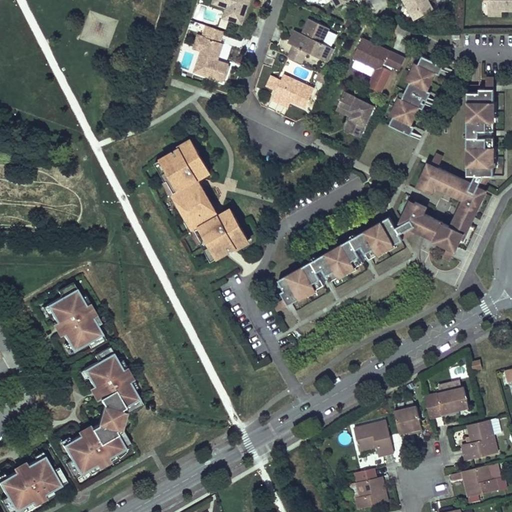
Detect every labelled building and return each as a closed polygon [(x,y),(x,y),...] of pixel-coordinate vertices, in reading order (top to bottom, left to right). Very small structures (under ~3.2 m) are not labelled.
[(213,0),(213,3),(227,8),(232,9),(229,19),(242,24),(247,7),(249,0),(213,0)] [(434,9),(428,0),(403,0),(407,5),(409,4),(410,7),(408,8),(415,20),(434,9)] [(511,0),(488,0),(488,11),(502,11),(511,10),(511,0)] [(232,9),(227,8),(223,17),(229,19),(232,9)] [(79,38),(108,48),(118,20),(89,10),(79,38)] [(329,28),(310,19),(303,34),(297,47),(296,47),(290,58),(304,64),(309,53),(326,61),(333,48),(322,42),(329,28)] [(202,50),(194,72),(223,82),(227,70),(229,64),(217,61),(215,60),(216,57),(218,58),(223,43),(220,42),(224,31),(206,25),(202,37),(206,38),(202,50)] [(289,43),(296,47),(297,47),(303,34),(296,30),(292,37),(289,43)] [(202,50),(206,38),(202,37),(199,36),(195,48),(202,50)] [(362,38),(353,57),(381,70),(384,62),(400,70),(405,58),(382,47),(362,38)] [(424,99),(428,91),(436,73),(440,64),(422,56),(418,64),(420,65),(416,74),(411,83),(409,82),(402,99),(404,100),(400,108),(395,118),(393,117),(389,125),(408,134),(412,125),(420,108),(424,99)] [(411,72),(416,74),(420,65),(418,64),(416,63),(411,72)] [(409,82),(411,83),(416,74),(411,72),(407,81),(409,82)] [(325,83),(328,77),(320,73),(317,80),(325,83)] [(305,108),(314,89),(284,74),(281,80),(277,89),(272,99),(279,102),(281,97),(291,102),(305,108)] [(267,85),(277,89),(281,80),(272,76),(267,85)] [(468,92),(467,175),(475,175),(472,182),(470,186),(460,181),(453,196),(462,200),(459,206),(472,212),(473,209),(477,200),(479,201),(483,192),(482,191),(477,189),(483,175),(490,175),(494,175),(494,166),(492,166),(492,156),(492,146),(494,146),(494,137),(491,137),(480,137),(480,130),(492,131),(494,131),(494,121),(492,121),(492,111),(492,101),(495,101),(495,93),(495,88),(487,88),(479,88),(479,92),(468,92)] [(345,92),(339,105),(354,112),(352,117),(346,130),(360,137),(375,106),(345,92)] [(289,107),(291,102),(281,97),(279,102),(289,107)] [(395,106),(400,108),(404,100),(402,99),(399,97),(395,106)] [(352,117),(354,112),(339,105),(337,110),(344,113),(352,117)] [(395,118),(400,108),(395,106),(391,115),(393,117),(395,118)] [(181,150),(194,143),(191,139),(179,146),(180,148),(181,150)] [(247,237),(231,209),(225,212),(219,215),(215,209),(202,185),(198,179),(204,175),(210,172),(194,143),(181,150),(180,148),(160,160),(167,171),(162,174),(166,181),(168,180),(175,192),(181,204),(180,205),(187,218),(189,217),(196,229),(203,241),(201,242),(205,248),(209,246),(216,258),(228,251),(236,246),(235,244),(247,237)] [(438,167),(444,156),(436,153),(431,163),(438,167)] [(162,174),(167,171),(160,160),(155,162),(162,174)] [(434,194),(437,188),(446,192),(453,178),(444,173),(446,170),(438,167),(431,163),(425,176),(427,177),(423,186),(422,188),(434,194)] [(460,181),(461,177),(455,174),(453,178),(446,192),(453,196),(460,181)] [(490,175),(483,175),(477,189),(482,191),(490,175)] [(470,186),(472,182),(461,177),(460,181),(470,186)] [(166,181),(164,182),(171,194),(175,192),(168,180),(166,181)] [(175,192),(171,194),(178,207),(180,205),(181,204),(175,192)] [(396,227),(390,216),(278,280),(282,285),(284,290),(281,292),(285,298),(289,305),(300,298),(299,296),(307,292),(315,287),(317,289),(325,284),(324,282),(318,271),(324,268),(329,279),(331,281),(339,276),(338,274),(346,269),(355,265),(356,266),(364,262),(363,259),(357,249),(363,246),(369,256),(370,258),(378,254),(377,252),(385,247),(393,243),(395,244),(403,240),(403,239),(400,234),(410,228),(416,231),(418,228),(427,232),(434,218),(425,213),(427,207),(415,202),(414,204),(410,213),(408,212),(404,222),(405,222),(396,227)] [(472,212),(459,206),(457,212),(453,220),(465,225),(469,218),(472,212)] [(187,218),(185,219),(192,231),(196,229),(189,217),(187,218)] [(434,236),(441,221),(434,218),(427,232),(426,236),(432,239),(434,236)] [(456,250),(461,237),(460,237),(464,229),(465,225),(453,220),(450,226),(441,221),(434,236),(443,240),(441,243),(448,246),(456,250)] [(416,231),(410,228),(400,234),(403,239),(416,231)] [(196,229),(192,231),(199,243),(201,242),(203,241),(196,229)] [(237,248),(249,241),(247,237),(235,244),(236,246),(237,248)] [(385,247),(388,251),(396,247),(395,244),(393,243),(385,247)] [(209,246),(205,248),(212,261),(216,258),(209,246)] [(363,259),(369,256),(363,246),(357,249),(363,259)] [(456,250),(448,246),(443,257),(450,261),(456,250)] [(379,256),(388,251),(385,247),(377,252),(378,254),(379,256)] [(391,257),(375,265),(379,274),(395,265),(391,257)] [(346,269),(349,273),(357,269),(356,266),(355,265),(346,269)] [(324,282),(329,279),(324,268),(318,271),(324,282)] [(340,278),(349,273),(346,269),(338,274),(339,276),(340,278)] [(103,333),(76,287),(46,304),(73,351),(103,333)] [(307,292),(310,296),(318,291),(317,289),(315,287),(307,292)] [(310,296),(307,292),(299,296),(300,298),(302,300),(310,296)] [(279,310),(289,305),(285,298),(275,304),(278,311),(279,310)] [(83,369),(93,385),(91,386),(98,399),(100,398),(111,391),(122,410),(125,411),(124,414),(127,412),(124,406),(139,398),(134,388),(130,381),(131,380),(129,377),(126,370),(124,368),(123,368),(118,361),(113,351),(83,369)] [(126,370),(128,369),(122,358),(118,361),(123,368),(124,368),(126,370)] [(482,368),(480,360),(471,362),(473,370),(482,368)] [(132,376),(129,377),(131,380),(130,381),(134,388),(138,386),(132,376)] [(464,387),(425,396),(430,418),(443,415),(443,413),(459,410),(469,407),(464,387)] [(124,406),(127,412),(143,403),(139,398),(124,406)] [(120,429),(121,426),(124,414),(125,411),(122,410),(104,405),(98,423),(117,428),(120,429)] [(395,411),(400,433),(408,431),(415,430),(415,432),(423,430),(417,406),(395,411)] [(494,434),(502,432),(498,417),(490,419),(494,434)] [(494,434),(490,419),(484,421),(468,425),(471,436),(472,442),(468,443),(462,444),(464,450),(466,460),(498,452),(494,434)] [(354,428),(359,450),(377,446),(379,456),(388,454),(394,452),(387,420),(354,428)] [(131,444),(121,426),(120,429),(117,428),(98,439),(91,426),(79,433),(79,434),(71,439),(62,444),(71,459),(79,474),(89,469),(96,464),(97,466),(100,464),(107,460),(110,459),(109,457),(117,453),(131,444)] [(60,440),(62,444),(71,439),(68,436),(60,440)] [(34,455),(36,459),(44,454),(42,451),(34,455)] [(107,460),(108,462),(119,456),(117,453),(109,457),(110,459),(107,460)] [(53,469),(44,454),(36,459),(27,464),(26,463),(14,470),(15,471),(6,476),(0,479),(0,484),(6,496),(15,511),(24,505),(32,501),(33,502),(36,501),(42,497),(45,496),(44,494),(52,490),(61,484),(53,469)] [(65,462),(74,477),(79,474),(71,459),(65,462)] [(89,469),(91,472),(102,466),(100,464),(97,466),(96,464),(89,469)] [(491,479),(488,465),(463,471),(464,478),(469,477),(470,480),(465,481),(466,486),(469,497),(498,489),(496,478),(491,479)] [(61,484),(67,481),(59,466),(53,469),(61,484)] [(384,483),(382,476),(374,478),(372,468),(352,473),(354,482),(357,482),(360,496),(356,497),(358,509),(388,502),(386,490),(385,486),(380,487),(379,484),(384,483)] [(354,482),(350,483),(353,498),(356,497),(360,496),(357,482),(354,482)] [(42,497),(44,499),(54,493),(52,490),(44,494),(45,496),(42,497)] [(1,499),(8,511),(12,511),(15,511),(6,496),(1,499)] [(37,503),(36,501),(33,502),(32,501),(24,505),(26,509),(37,503)]
